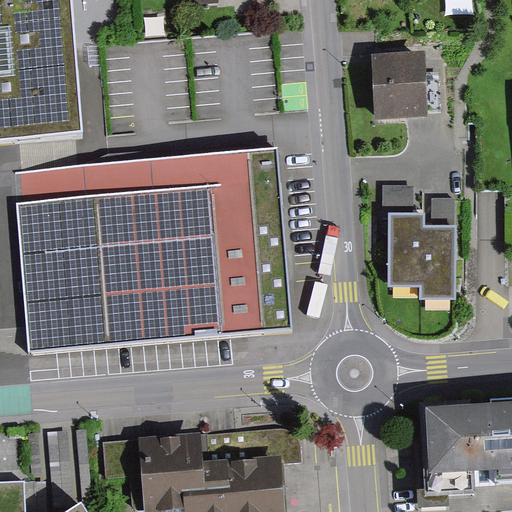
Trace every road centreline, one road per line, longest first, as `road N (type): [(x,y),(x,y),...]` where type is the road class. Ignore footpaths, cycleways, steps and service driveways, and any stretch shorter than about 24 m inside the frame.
road 1 (residential): [(325,0),(349,344)]
road 2 (residential): [(321,377),(0,402)]
road 3 (residential): [(511,364),(386,371)]
